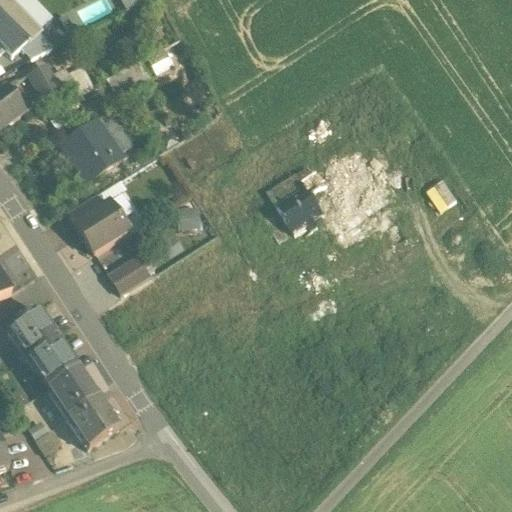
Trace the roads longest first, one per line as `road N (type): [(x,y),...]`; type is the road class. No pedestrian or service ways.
road 1 (residential): [(220,511),(163,441),(0,191)]
road 2 (track): [(318,511),(511,307)]
